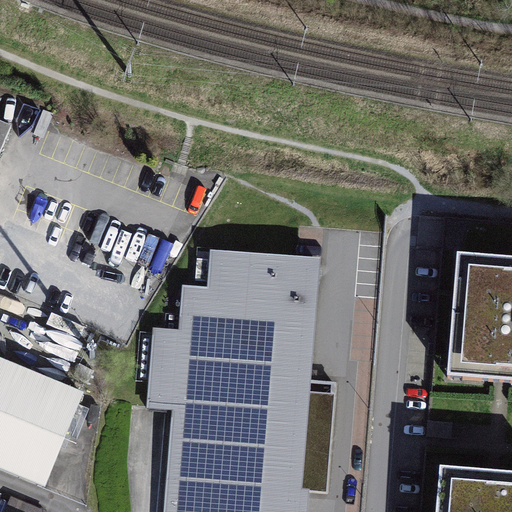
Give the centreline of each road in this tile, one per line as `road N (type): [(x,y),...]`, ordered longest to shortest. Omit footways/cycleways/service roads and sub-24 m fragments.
road 1 (residential): [(376,511),(400,234),(444,232)]
road 2 (track): [(511,27),(365,0)]
